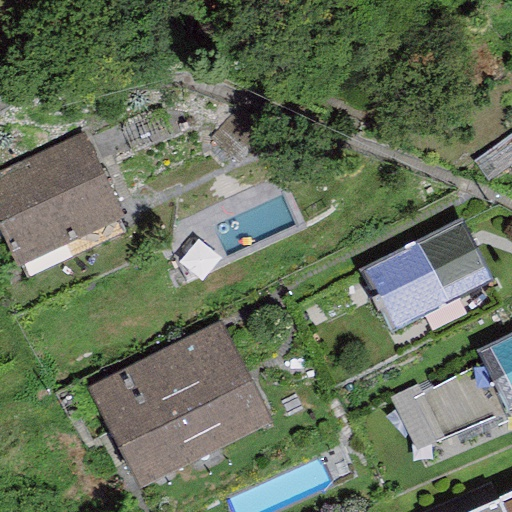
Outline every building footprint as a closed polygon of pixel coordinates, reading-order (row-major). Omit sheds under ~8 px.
[(216,117),(216,156),(241,160),(243,121),(216,117)] [(0,178),(0,280),(89,231),(52,153),(0,178)] [(389,333),(488,292),(456,226),(365,273),(374,317),(389,333)] [(219,328),(87,393),(139,496),(270,430),(219,328)] [(511,345),(488,358),(508,415),(511,413),(511,345)] [(405,389),(417,438),(500,418),(488,369),(405,389)] [(511,511),(511,501),(487,511),(511,511)]
